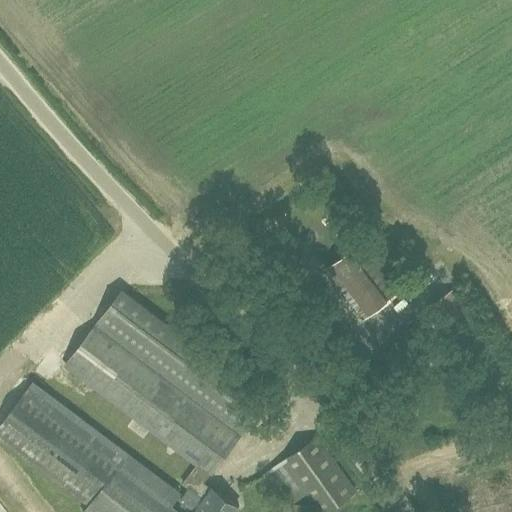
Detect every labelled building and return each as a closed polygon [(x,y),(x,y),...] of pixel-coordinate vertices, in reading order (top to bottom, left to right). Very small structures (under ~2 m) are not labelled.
[(400,278),(386,260),(387,259),(370,236),(351,250),(350,249),(324,269),(363,320),(389,300),(389,299),(404,288),(398,279),(400,278)] [(444,327),(467,311),(453,291),(430,306),(444,327)] [(440,347),(415,323),(363,377),(389,401),(440,347)] [(127,414),(123,416),(129,429),(137,450),(152,444),(161,467),(164,474),(180,468),(176,458),(187,454),(179,434),(190,429),(185,417),(181,407),(176,395),(158,402),(154,393),(134,400),(135,403),(125,407),(127,414)] [(320,511),(327,511),(356,492),(317,437),(284,460),(320,511)] [(19,482),(43,511),(61,511),(30,473),(19,482)] [(206,499),(196,492),(190,489),(181,500),(197,511),(196,511),(235,511),(239,507),(213,489),(206,499)]
